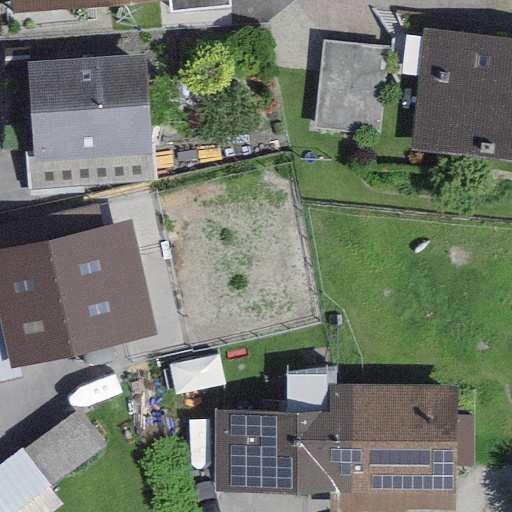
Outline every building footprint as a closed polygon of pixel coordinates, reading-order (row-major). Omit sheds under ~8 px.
[(329,20),(322,103),(383,107),(389,25),(329,20)] [(511,32),(433,26),(425,118),(511,125),(511,32)] [(147,54),(28,63),(36,166),(155,157),(147,54)] [(153,328),(129,224),(0,252),(0,377),(7,376),(4,361),(153,328)] [(336,376),(335,401),(222,400),(221,481),(462,484),(464,378),(336,376)] [(106,445),(82,414),(0,475),(0,511),(50,511),(61,504),(49,488),(106,445)]
